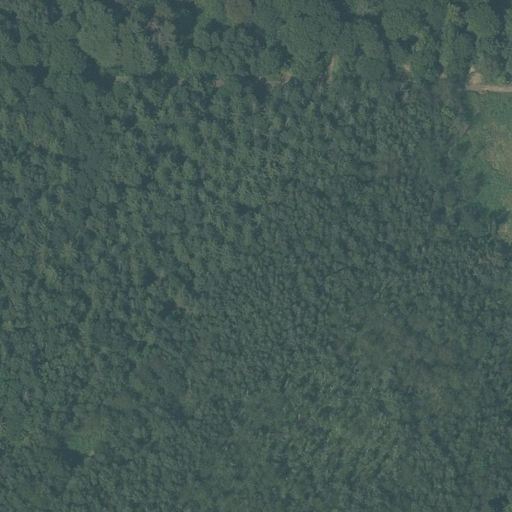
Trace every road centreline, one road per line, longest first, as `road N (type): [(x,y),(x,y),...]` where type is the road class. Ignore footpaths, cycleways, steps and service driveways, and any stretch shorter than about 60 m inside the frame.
road 1 (track): [(452,88),(12,511)]
road 2 (track): [(0,77),(511,90)]
